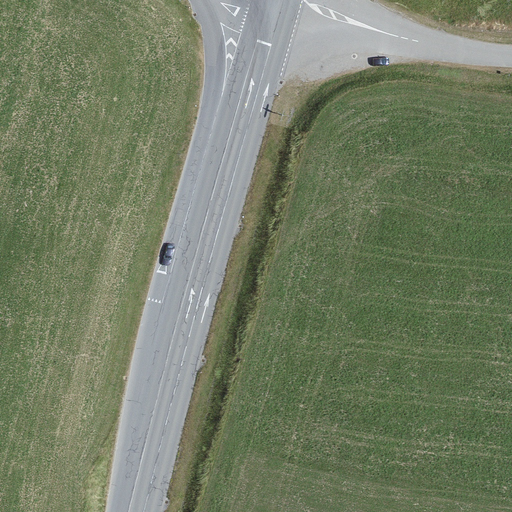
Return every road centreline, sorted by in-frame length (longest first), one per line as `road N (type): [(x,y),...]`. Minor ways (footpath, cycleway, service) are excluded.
road 1 (primary): [(274,0),(136,511)]
road 2 (unclassified): [(511,55),(280,0)]
